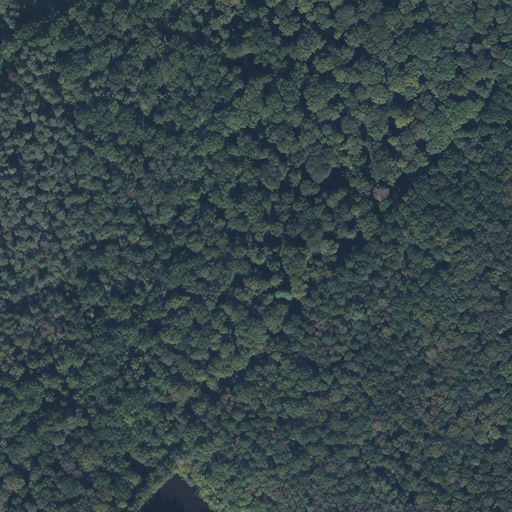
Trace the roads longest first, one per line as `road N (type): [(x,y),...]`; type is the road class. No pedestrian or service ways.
road 1 (track): [(337,263),(193,431)]
road 2 (track): [(466,118),(337,263)]
